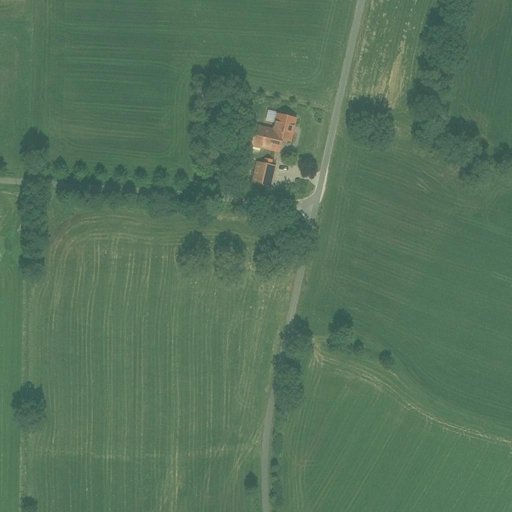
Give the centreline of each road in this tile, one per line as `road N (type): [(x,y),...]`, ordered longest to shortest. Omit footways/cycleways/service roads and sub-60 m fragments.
road 1 (residential): [(0,179),(313,207)]
road 2 (residential): [(265,511),(268,407),(313,207)]
road 3 (residential): [(313,207),(362,0)]
